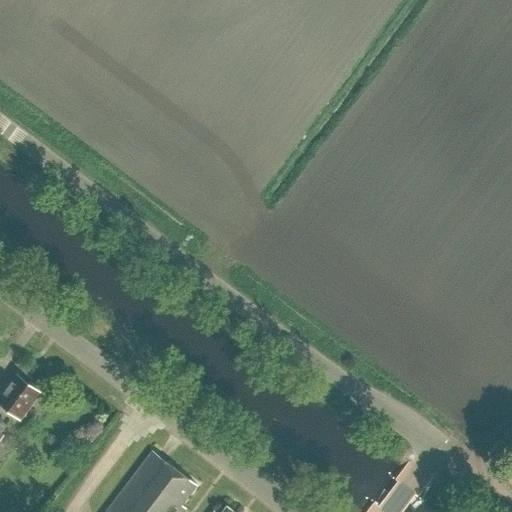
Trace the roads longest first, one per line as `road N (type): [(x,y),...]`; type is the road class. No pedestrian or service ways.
road 1 (unclassified): [(434,447),(0,121)]
road 2 (tertiary): [(296,511),(0,287)]
road 3 (track): [(149,401),(66,511)]
